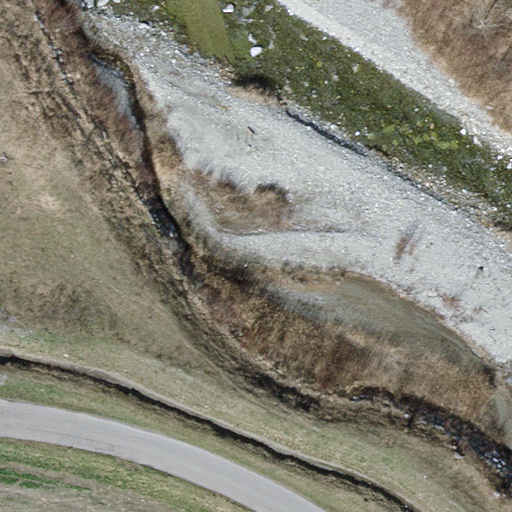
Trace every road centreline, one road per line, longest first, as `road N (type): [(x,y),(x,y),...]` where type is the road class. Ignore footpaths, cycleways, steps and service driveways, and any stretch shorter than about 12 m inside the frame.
road 1 (motorway): [(0,173),(511,33)]
road 2 (motorway): [(210,0),(0,57)]
